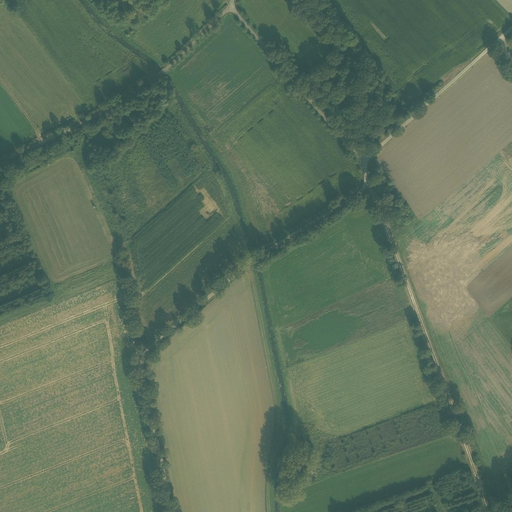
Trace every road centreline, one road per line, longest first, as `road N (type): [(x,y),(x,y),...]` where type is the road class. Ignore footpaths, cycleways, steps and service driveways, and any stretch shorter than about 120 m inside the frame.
road 1 (unclassified): [(363,162),(369,185),(249,261),(146,350),(141,364),(170,511)]
road 2 (track): [(369,185),(488,511)]
road 3 (unclassified): [(0,162),(135,91),(229,7)]
road 4 (unclassified): [(229,7),(363,162)]
road 5 (unclassified): [(511,28),(363,162)]
road 6 (track): [(118,272),(0,322)]
